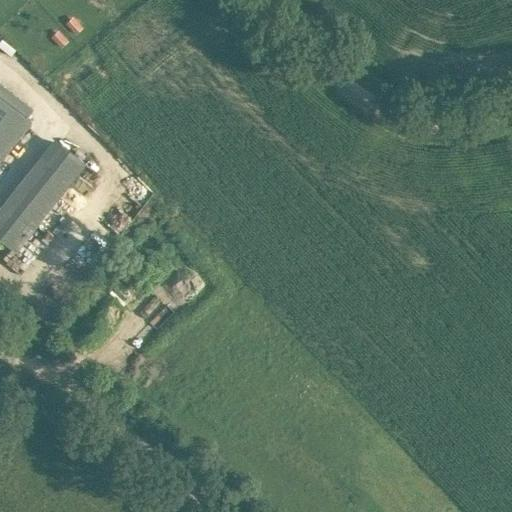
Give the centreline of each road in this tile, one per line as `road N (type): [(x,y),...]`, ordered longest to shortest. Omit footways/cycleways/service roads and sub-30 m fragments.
road 1 (track): [(272,0),(324,59),(390,109),(440,123),(511,110)]
road 2 (track): [(224,511),(0,345)]
